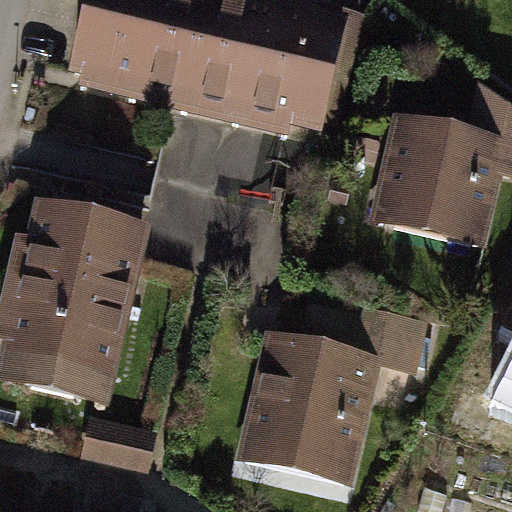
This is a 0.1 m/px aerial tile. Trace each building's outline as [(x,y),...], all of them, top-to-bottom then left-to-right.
[(325,0),(92,0),(77,87),(318,132),(342,3),(325,0)] [(469,128),(405,113),(381,218),(480,240),(495,173),(511,177),(511,106),(479,84),(469,128)] [(154,225),(37,199),(0,365),(0,375),(115,401),(154,225)] [(274,338),(251,463),(353,482),(370,386),(411,393),(423,329),(367,318),(361,354),(274,338)] [(160,476),(165,432),(95,425),(90,469),(160,476)]
